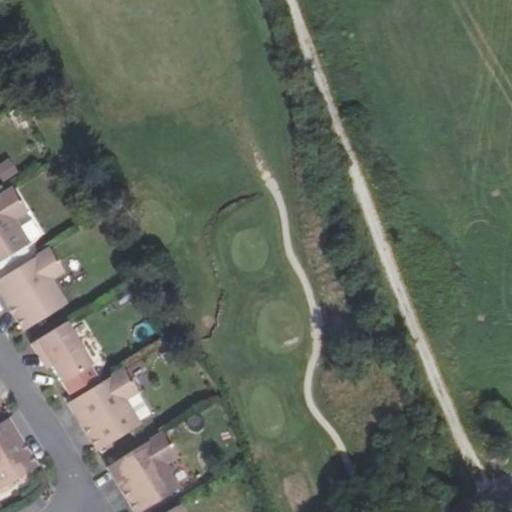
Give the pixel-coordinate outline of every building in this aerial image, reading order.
[(25,211),(11,189),(0,195),(0,260),(27,243),(13,219),(25,211)] [(49,249),(0,278),(0,294),(22,330),(65,304),(50,279),(62,271),(49,249)] [(64,323),(30,344),(38,356),(43,353),(51,366),(62,382),(89,365),(64,323)] [(43,353),(38,356),(46,369),(51,366),(43,353)] [(137,392),(123,369),(67,402),(96,450),(140,423),(125,399),(137,392)] [(0,489),(37,468),(8,420),(0,424),(0,489)] [(176,455),(162,433),(106,466),(135,511),(138,511),(179,487),(164,462),(176,455)]
